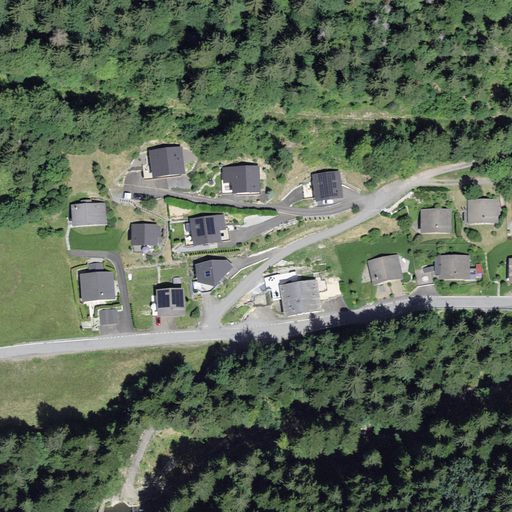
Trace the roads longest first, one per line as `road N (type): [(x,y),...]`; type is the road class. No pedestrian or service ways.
road 1 (track): [(511,121),(255,117),(0,84)]
road 2 (residential): [(511,149),(430,173),(286,251),(199,334)]
road 3 (tertiary): [(511,305),(460,300),(199,334)]
road 4 (track): [(125,492),(155,420),(209,374),(240,333)]
road 5 (tertiary): [(199,334),(0,354)]
